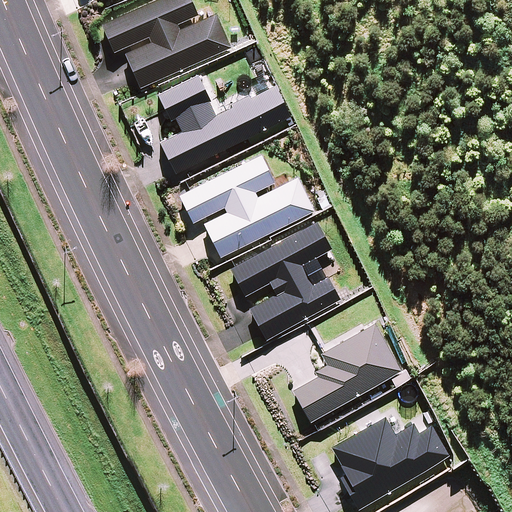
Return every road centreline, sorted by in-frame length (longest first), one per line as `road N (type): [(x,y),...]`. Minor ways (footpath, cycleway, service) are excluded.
road 1 (tertiary): [(6,0),(96,215),(246,511)]
road 2 (primary): [(69,511),(0,381)]
